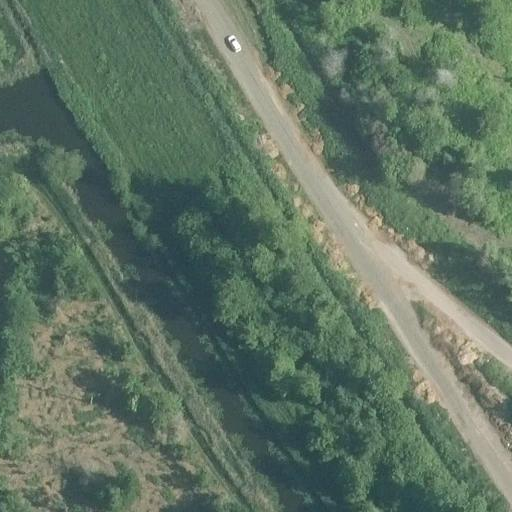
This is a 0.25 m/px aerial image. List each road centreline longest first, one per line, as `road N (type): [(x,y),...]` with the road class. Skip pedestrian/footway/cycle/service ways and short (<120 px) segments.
road 1 (unclassified): [(366,252),(203,0)]
road 2 (unclassified): [(511,483),(366,252)]
road 3 (unclassified): [(511,364),(366,252)]
